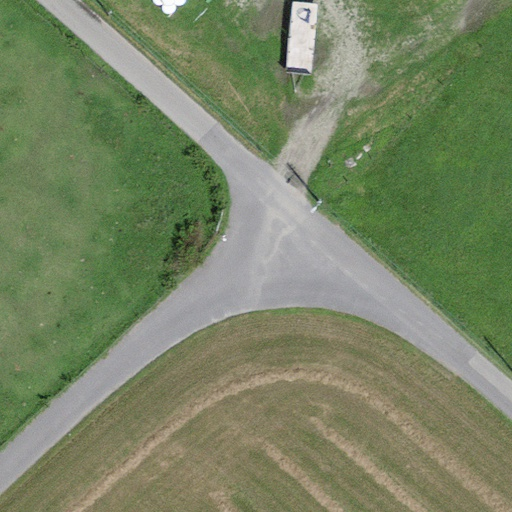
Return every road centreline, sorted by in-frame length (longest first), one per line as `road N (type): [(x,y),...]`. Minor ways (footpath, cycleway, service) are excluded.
road 1 (unclassified): [(0,480),(295,210)]
road 2 (unclassified): [(49,0),(295,210)]
road 3 (unclassified): [(295,210),(511,400)]
